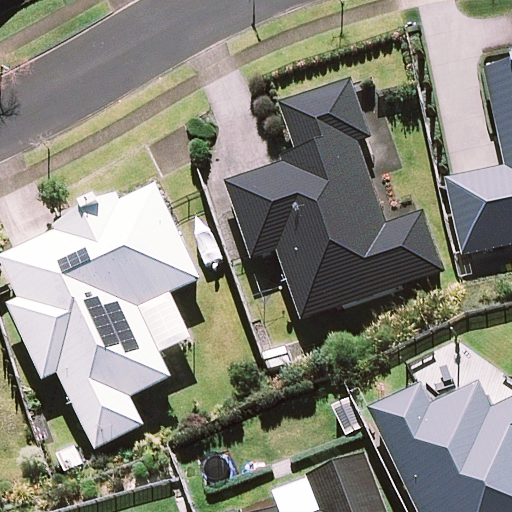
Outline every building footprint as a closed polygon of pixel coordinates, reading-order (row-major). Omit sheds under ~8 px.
[(511,80),(493,84),(510,177),(452,188),(466,261),(511,252),(511,80)] [(286,117),(302,161),(286,166),(288,173),(233,193),(258,267),(283,259),(306,326),(444,279),(425,224),(390,236),(361,151),(373,147),(354,93),(286,117)] [(126,211),(122,205),(68,231),(71,237),(7,267),(27,310),(15,316),(49,387),(63,380),(98,453),(145,431),(133,406),(174,387),(163,363),(195,348),(174,302),(204,288),(160,195),(126,211)] [(511,511),(511,411),(496,419),(481,389),(475,392),(457,354),(417,374),(428,396),(375,422),(418,511),(511,511)] [(387,511),(372,466),(316,485),(324,511),(387,511)]
